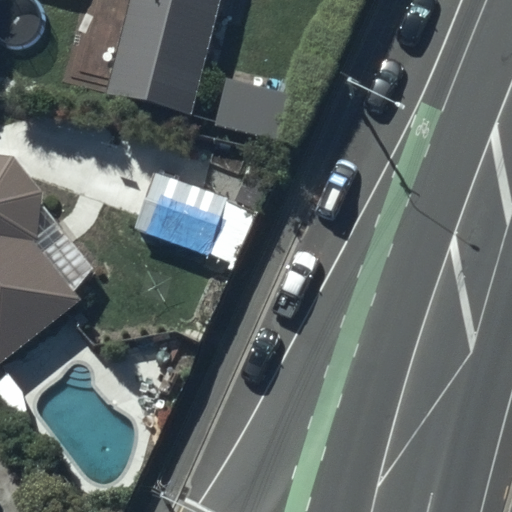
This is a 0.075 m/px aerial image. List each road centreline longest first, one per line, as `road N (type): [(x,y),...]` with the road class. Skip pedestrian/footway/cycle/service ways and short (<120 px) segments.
road 1 (primary): [(228,511),(488,184)]
road 2 (primary): [(388,511),(488,184)]
